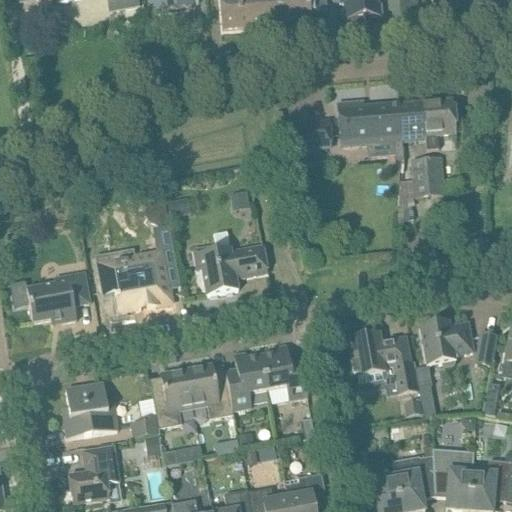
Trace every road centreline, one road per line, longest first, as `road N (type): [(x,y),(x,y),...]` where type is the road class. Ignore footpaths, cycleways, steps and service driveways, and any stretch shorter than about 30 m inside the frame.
road 1 (residential): [(44,511),(29,389),(48,362),(393,299),(511,299)]
road 2 (residential): [(511,55),(205,72),(175,81),(0,187)]
